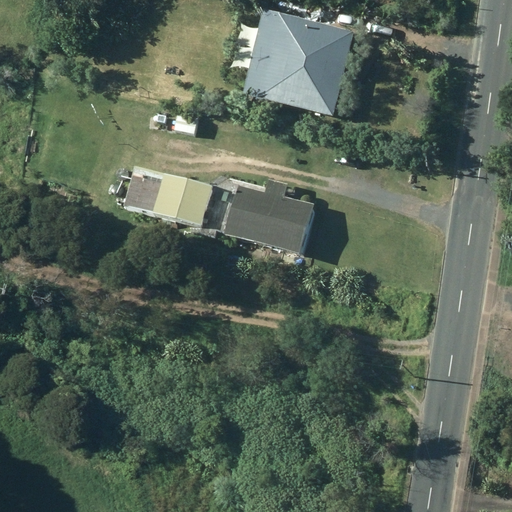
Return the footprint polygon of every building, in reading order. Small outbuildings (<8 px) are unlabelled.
[(327,137),(349,54),(258,30),(237,115),(327,137)] [(216,91),(200,88),(197,100),(214,104),(216,91)] [(156,119),(166,121),(167,112),(157,111),(156,119)] [(174,128),(194,131),(198,116),(177,112),(174,128)] [(110,224),(189,247),(200,207),(151,193),(147,204),(118,196),(110,224)] [(217,258),(293,274),(304,224),(275,218),(278,204),(259,200),(257,210),(229,205),(217,258)]
